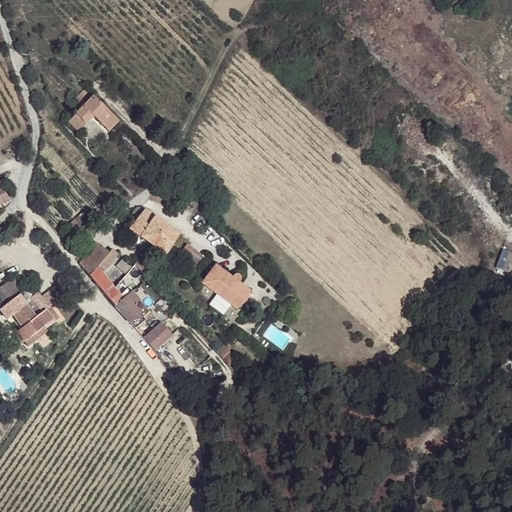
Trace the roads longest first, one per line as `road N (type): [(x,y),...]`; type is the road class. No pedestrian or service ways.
road 1 (track): [(19,201),(110,309),(191,424),(203,511)]
road 2 (unclassified): [(0,216),(19,201),(35,135),(0,12)]
road 3 (unknown): [(69,258),(138,196),(208,242)]
